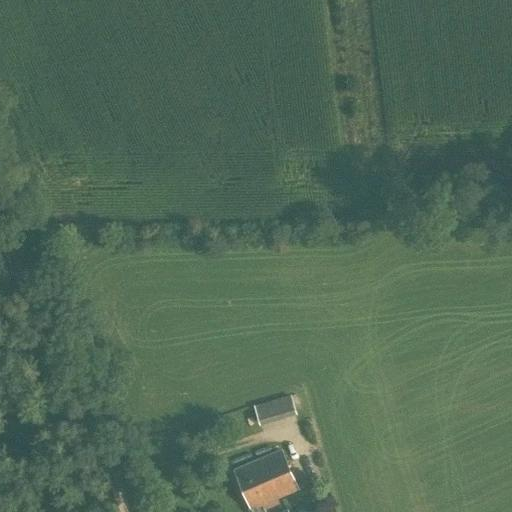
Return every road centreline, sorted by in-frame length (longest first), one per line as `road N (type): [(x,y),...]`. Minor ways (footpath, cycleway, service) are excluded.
road 1 (track): [(14,263),(371,240),(349,0)]
road 2 (track): [(125,511),(0,231)]
